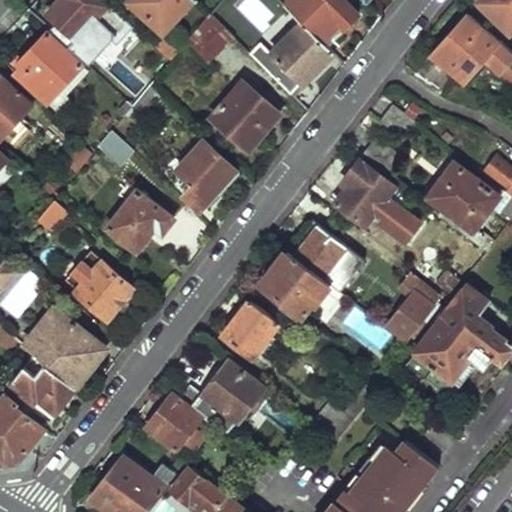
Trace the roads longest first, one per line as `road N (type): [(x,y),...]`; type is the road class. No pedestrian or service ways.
road 1 (residential): [(31,511),(422,0)]
road 2 (residential): [(511,399),(424,511)]
